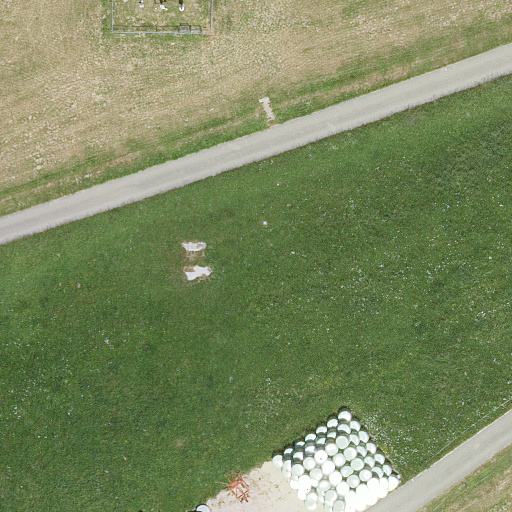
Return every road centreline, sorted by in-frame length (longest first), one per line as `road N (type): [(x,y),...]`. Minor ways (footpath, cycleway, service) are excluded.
road 1 (unclassified): [(0,231),(511,57)]
road 2 (unclassified): [(511,431),(396,511)]
